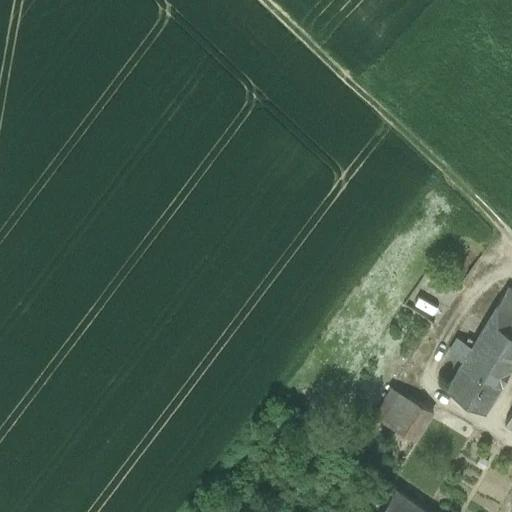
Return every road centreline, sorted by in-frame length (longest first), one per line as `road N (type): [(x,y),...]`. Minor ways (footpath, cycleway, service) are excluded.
road 1 (track): [(511,237),(263,0)]
road 2 (track): [(511,441),(443,401),(429,379),(454,318),(477,288),(511,264)]
